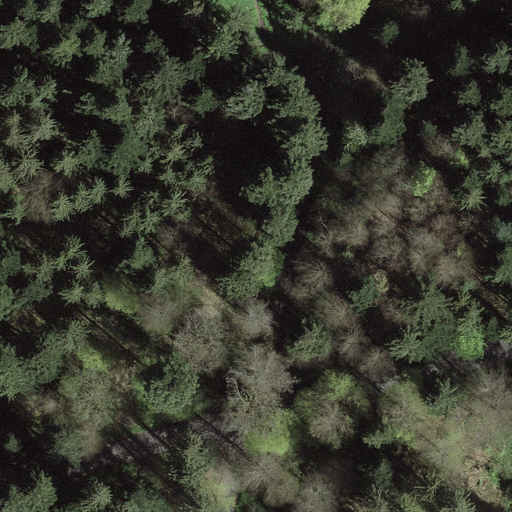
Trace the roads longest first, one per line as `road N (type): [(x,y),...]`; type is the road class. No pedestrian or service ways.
road 1 (track): [(366,0),(340,33),(319,191),(264,407)]
road 2 (unclassified): [(264,407),(0,460)]
road 3 (unclassified): [(264,407),(511,341)]
